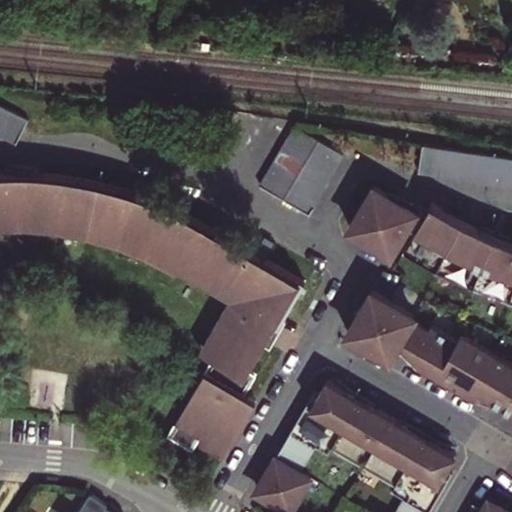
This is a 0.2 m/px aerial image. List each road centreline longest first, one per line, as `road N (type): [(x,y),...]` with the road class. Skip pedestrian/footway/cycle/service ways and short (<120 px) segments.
road 1 (residential): [(308,240),(189,172),(63,155),(0,156)]
road 2 (residential): [(453,511),(489,448),(314,351)]
road 3 (residential): [(308,240),(361,154),(415,185),(511,200)]
road 4 (residential): [(217,511),(314,351)]
road 5 (residential): [(172,511),(97,470),(0,456)]
road 6 (residential): [(314,351),(361,272),(308,240)]
